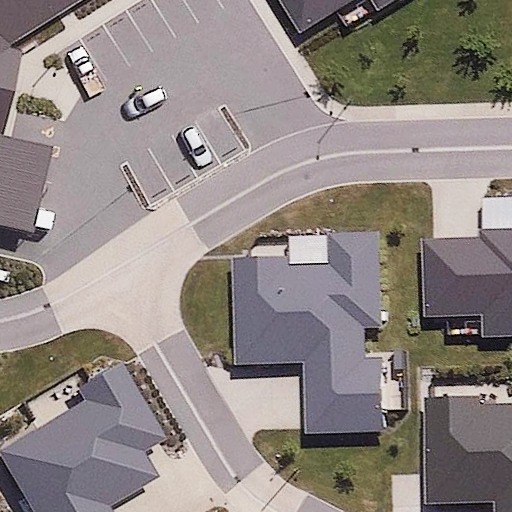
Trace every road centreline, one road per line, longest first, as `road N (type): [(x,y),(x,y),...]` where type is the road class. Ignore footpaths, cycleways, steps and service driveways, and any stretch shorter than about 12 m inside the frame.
road 1 (residential): [(116,269),(225,457),(258,496),(285,511)]
road 2 (residential): [(248,189),(342,150),(511,145)]
road 3 (residential): [(248,189),(116,269)]
road 4 (residential): [(116,269),(53,305),(0,321)]
